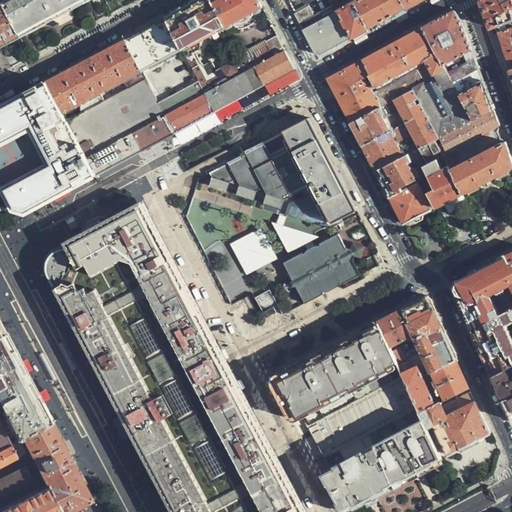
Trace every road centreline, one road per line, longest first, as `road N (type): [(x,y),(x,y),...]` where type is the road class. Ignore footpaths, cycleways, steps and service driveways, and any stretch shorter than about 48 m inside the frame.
road 1 (residential): [(312,78),(405,257),(438,286),(511,448)]
road 2 (residential): [(169,0),(0,90)]
road 3 (residential): [(312,78),(450,0)]
road 4 (residential): [(511,118),(464,0)]
